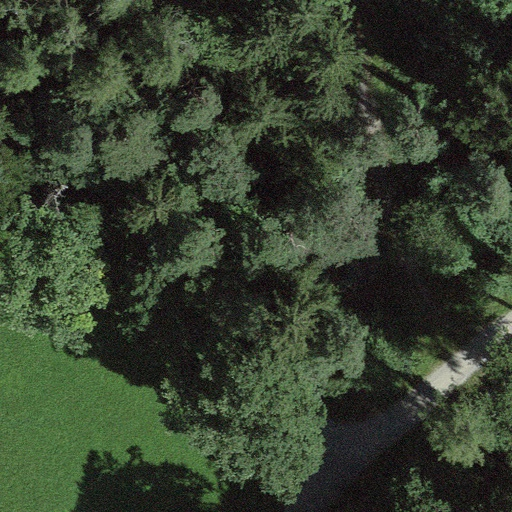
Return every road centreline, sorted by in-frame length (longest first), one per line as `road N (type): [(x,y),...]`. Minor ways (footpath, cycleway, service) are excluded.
road 1 (track): [(0,102),(121,192),(332,473)]
road 2 (track): [(458,360),(398,267),(344,0)]
road 3 (track): [(295,511),(458,360),(511,322)]
